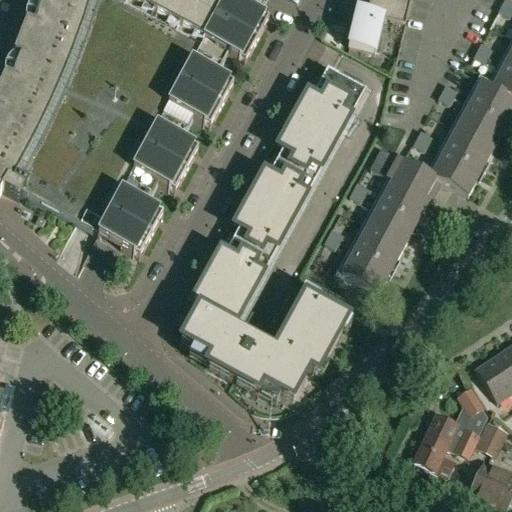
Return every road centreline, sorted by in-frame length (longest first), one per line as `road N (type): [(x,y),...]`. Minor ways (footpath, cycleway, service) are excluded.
road 1 (residential): [(128,344),(320,0)]
road 2 (secondary): [(269,457),(331,416),(511,227)]
road 3 (residential): [(269,457),(128,344)]
road 4 (residential): [(128,344),(0,236)]
road 5 (residential): [(404,135),(448,0)]
road 6 (secondary): [(151,500),(269,457)]
